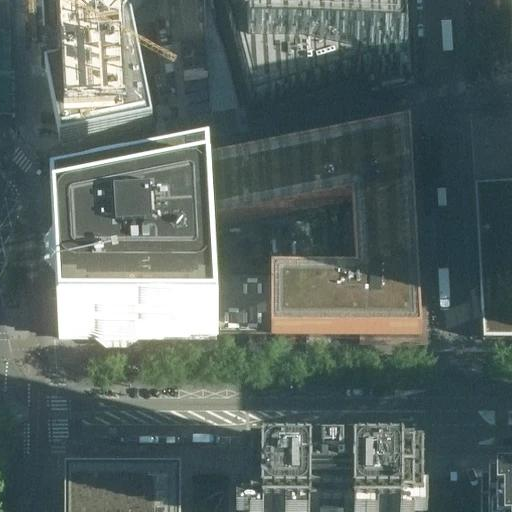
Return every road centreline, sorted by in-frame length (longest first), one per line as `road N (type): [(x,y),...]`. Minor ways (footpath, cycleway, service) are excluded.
road 1 (residential): [(434,0),(455,349),(451,420)]
road 2 (tertiary): [(451,420),(119,416)]
road 3 (tertiary): [(119,416),(94,406),(38,405),(18,392),(0,362)]
road 4 (tertiary): [(3,474),(21,443),(38,433),(93,431),(119,416)]
